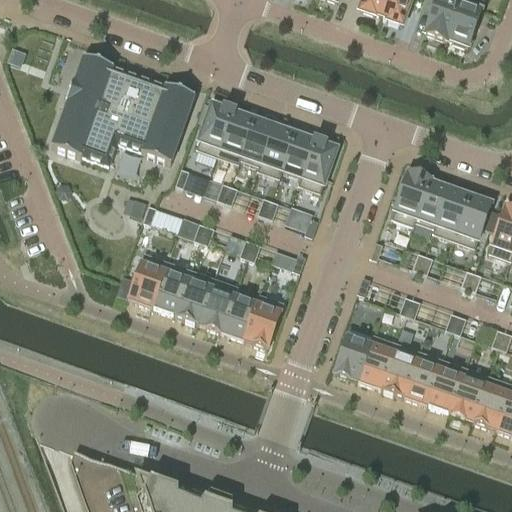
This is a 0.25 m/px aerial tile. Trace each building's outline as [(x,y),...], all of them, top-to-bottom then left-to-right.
[(374,19),(380,21),(387,0),(362,0),(358,15),(373,21),(374,19)] [(387,0),(380,21),(385,23),(385,25),(400,30),(411,0),(387,0)] [(436,0),(423,39),(444,46),(460,0),(436,0)] [(482,6),(465,0),(460,0),(444,46),(445,47),(446,45),(452,47),(452,49),(462,53),(463,51),(466,52),(482,6)] [(82,62),(74,85),(72,84),(68,95),(64,106),(66,107),(50,153),(79,163),(80,161),(107,171),(115,148),(140,157),(139,159),(169,169),(193,101),(163,91),(163,93),(111,74),(112,72),(82,62)] [(216,163),(233,118),(233,117),(222,113),(221,114),(210,110),(194,156),(216,163)] [(252,124),(233,118),(216,163),(236,170),(252,124)] [(255,177),(256,178),(272,132),(252,124),(236,170),(237,171),(238,166),(257,173),(255,177)] [(293,139),(272,132),(256,178),(277,185),(293,139)] [(293,139),(277,185),(278,185),(281,176),(299,183),(296,192),(312,146),(293,139)] [(312,146),(296,192),(318,200),(326,178),(327,178),(331,168),(330,167),(335,154),(323,150),(324,149),(313,145),(312,146)] [(174,191),(181,194),(187,177),(180,174),(174,191)] [(413,228),(428,187),(429,185),(406,177),(401,192),(400,192),(396,203),(397,203),(389,225),(412,233),(413,228)] [(428,187),(413,228),(432,235),(430,240),(431,240),(448,194),(428,187)] [(221,189),(215,206),(222,208),(228,191),(221,189)] [(228,191),(222,208),(230,211),(236,194),(228,191)] [(448,194),(431,240),(451,247),(468,201),(448,194)] [(468,201),(451,247),(473,255),(489,209),(468,201)] [(256,220),(263,223),(269,206),(262,203),(256,220)] [(263,223),(271,225),(276,209),(269,206),(263,223)] [(149,231),(155,214),(147,211),(146,214),(141,228),(149,231)] [(511,263),(511,259),(511,214),(504,212),(487,259),(509,267),(511,263)] [(309,224),(303,241),(310,244),(316,227),(309,224)] [(192,246),(199,248),(205,232),(198,229),(192,246)] [(211,234),(205,232),(199,248),(207,251),(212,234),(211,234)] [(251,248),(244,245),(238,262),(245,265),(251,248)] [(253,267),(259,251),(251,248),(245,265),(253,267)] [(368,264),(375,267),(381,250),(373,248),(368,264)] [(416,258),(410,275),(418,278),(424,261),(416,258)] [(126,305),(150,313),(166,267),(143,259),(126,305)] [(298,279),(304,263),(296,260),(290,276),(298,279)] [(424,261),(418,278),(425,280),(431,264),(424,261)] [(190,276),(166,267),(150,313),(173,321),(190,276)] [(196,329),(212,284),(190,276),(173,321),(173,322),(196,330),(196,329)] [(466,295),(472,278),(465,276),(459,292),(466,295)] [(466,295),(474,298),(479,281),(472,278),(466,295)] [(363,302),(368,286),(361,283),(355,300),(363,302)] [(235,292),(212,284),(196,329),(204,332),(204,333),(217,338),(217,337),(219,338),(235,292)] [(235,292),(219,338),(242,346),(258,300),(257,300),(254,309),(233,301),(236,292),(235,292)] [(265,354),(266,354),(271,341),(272,341),(275,331),(282,309),(258,300),(242,346),(250,349),(265,354)] [(397,319),(405,322),(411,305),(403,302),(397,319)] [(411,305),(405,322),(412,324),(418,308),(411,305)] [(451,338),(457,321),(449,319),(443,335),(451,338)] [(458,341),(464,324),(457,321),(451,338),(458,341)] [(489,352),(497,354),(503,338),(495,335),(489,352)] [(503,338),(497,354),(504,357),(510,340),(503,338)] [(348,383),(356,386),(372,341),(371,340),(368,350),(345,341),(340,354),(336,364),(337,365),(332,378),(335,379),(334,379),(347,384),(348,383)] [(379,395),(395,349),(372,341),(356,386),(379,395)] [(401,403),(402,403),(418,357),(395,349),(379,395),(401,403)] [(441,365),(418,357),(402,403),(425,411),(441,365)] [(441,365),(425,411),(448,419),(464,373),(441,365)] [(464,373),(448,419),(450,420),(449,420),(462,425),(463,424),(471,427),(487,382),(464,373)] [(494,435),(510,390),(487,382),(471,427),(471,428),(486,433),(494,435)] [(494,435),(511,441),(511,390),(510,390),(494,435)] [(143,511),(132,482),(89,460),(81,458),(70,455),(46,450),(68,511),(143,511)] [(219,511),(136,483),(147,511),(219,511)]
